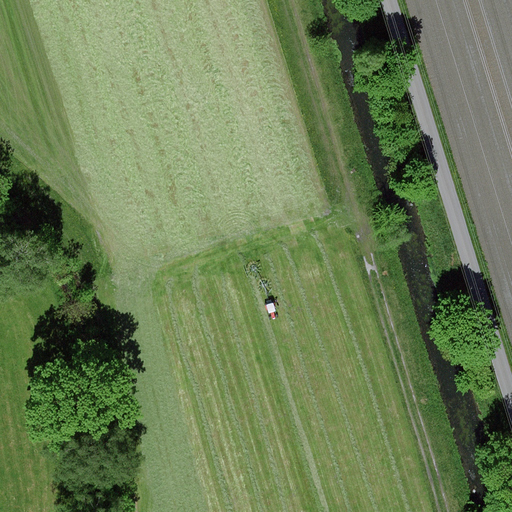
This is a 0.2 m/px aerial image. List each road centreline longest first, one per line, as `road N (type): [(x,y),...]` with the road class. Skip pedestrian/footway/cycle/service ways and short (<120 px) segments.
road 1 (track): [(388,0),(511,401)]
road 2 (track): [(351,204),(446,511)]
